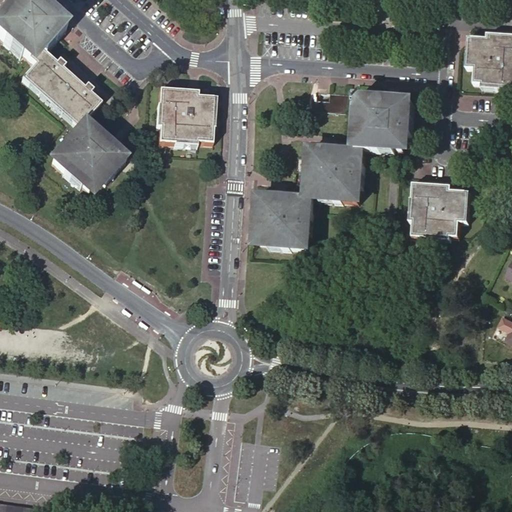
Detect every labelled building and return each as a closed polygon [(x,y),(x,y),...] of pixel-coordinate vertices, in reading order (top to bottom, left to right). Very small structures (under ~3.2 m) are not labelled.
[(22,58),(27,62),(28,63),(39,52),(45,57),(55,46),(52,43),(62,32),(51,22),(54,18),(33,0),(19,0),(15,5),(14,3),(0,19),(0,21),(2,23),(0,25),(0,41),(3,45),(2,46),(19,61),(22,58)] [(65,35),(62,32),(52,43),(55,46),(65,35)] [(511,39),(498,38),(489,37),(489,42),(470,41),(469,47),(468,72),(476,72),(475,87),(483,88),(483,92),(506,93),(506,92),(511,92),(511,39)] [(56,67),(52,63),(45,57),(39,52),(28,63),(34,68),(27,77),(40,89),(54,102),(69,114),(83,127),(85,124),(98,111),(101,107),(90,97),(93,93),(87,88),(84,91),(62,72),(65,69),(59,63),(56,67)] [(40,89),(27,77),(24,80),(37,92),(40,89)] [(40,89),(37,92),(51,105),(54,102),(40,89)] [(197,143),(212,144),(213,132),(214,132),(216,102),(197,101),(197,96),(159,94),(158,109),(156,109),(155,131),(159,132),(158,147),(173,148),(174,149),(196,151),(197,146),(197,143)] [(330,103),(317,102),(316,112),(348,115),(350,96),(330,95),(330,103)] [(359,138),(358,152),(365,153),(373,153),(373,155),(396,157),(396,152),(404,153),(405,138),(414,139),(415,123),(410,123),(411,108),(397,107),(397,102),(359,100),(359,103),(356,102),(356,109),(358,109),(358,115),(356,115),(355,137),(359,138)] [(66,117),(69,114),(54,102),(51,105),(66,117)] [(80,130),(83,127),(69,114),(66,117),(80,130)] [(74,135),(73,136),(59,152),(62,154),(52,166),(63,176),(62,177),(79,192),(82,189),(88,194),(98,183),(105,189),(115,177),(112,174),(122,163),(111,153),(114,149),(85,124),(83,127),(80,130),(75,136),(74,135)] [(365,191),(366,168),(365,168),(365,153),(358,152),(336,151),(328,150),(327,155),(312,154),(311,169),(307,169),(306,184),(308,185),(306,200),(314,200),(322,200),(321,205),(344,207),(344,205),(360,206),(360,191),(365,191)] [(125,166),(122,163),(112,174),(115,177),(125,166)] [(470,226),(471,211),(466,211),(468,195),(453,194),(453,190),(415,187),(414,202),(412,202),(411,225),(415,225),(414,240),(429,241),(429,242),(452,244),(452,240),(460,240),(461,225),(470,226)] [(313,216),(314,200),(306,200),(285,199),(276,198),(276,202),(261,201),(260,217),(255,217),(255,232),(263,233),(262,248),(270,248),(270,252),(292,254),(293,252),(308,253),(309,238),(313,238),(315,216),(313,216)]
